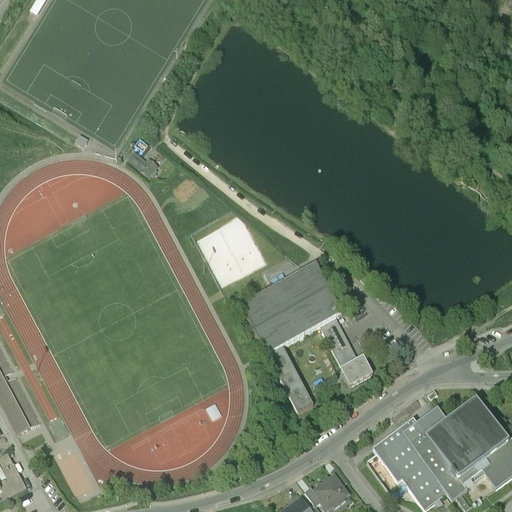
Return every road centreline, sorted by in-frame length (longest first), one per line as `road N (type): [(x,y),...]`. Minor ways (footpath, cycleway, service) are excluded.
road 1 (track): [(267,0),(511,189)]
road 2 (track): [(163,137),(332,265)]
road 3 (residential): [(174,511),(252,491),(328,444)]
road 4 (residential): [(328,444),(429,374)]
